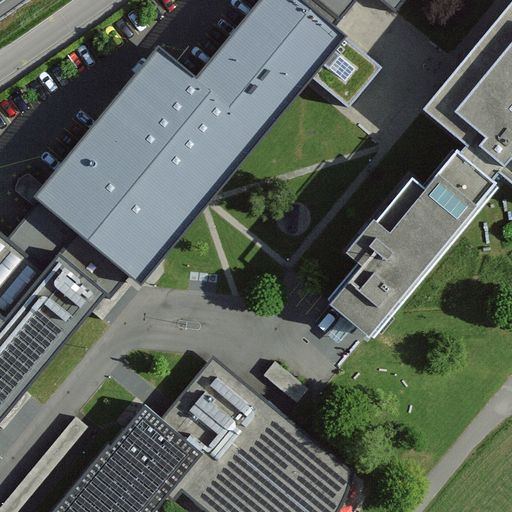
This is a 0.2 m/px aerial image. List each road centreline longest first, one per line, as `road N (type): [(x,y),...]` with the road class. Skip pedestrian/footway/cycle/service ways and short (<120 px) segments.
road 1 (unknown): [(0,476),(14,470),(137,317),(157,306),(240,314),(304,356)]
road 2 (unknown): [(0,153),(148,39),(185,0)]
